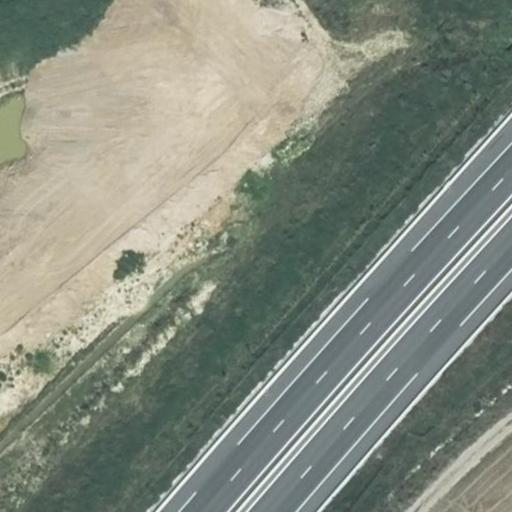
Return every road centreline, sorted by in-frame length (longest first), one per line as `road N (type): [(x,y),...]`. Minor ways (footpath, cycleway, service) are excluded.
road 1 (motorway): [(511,168),(199,511)]
road 2 (motorway): [(268,511),(511,242)]
road 3 (track): [(511,422),(424,511)]
